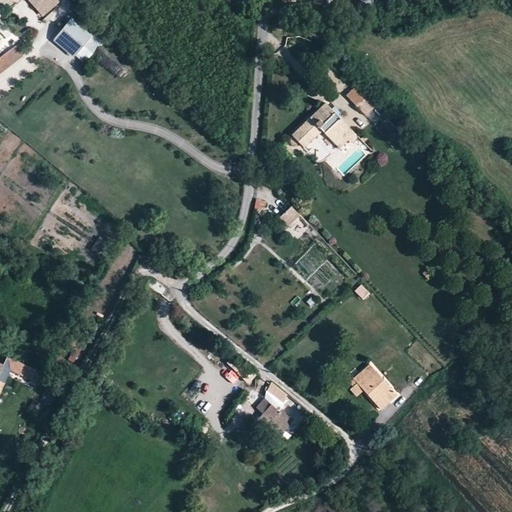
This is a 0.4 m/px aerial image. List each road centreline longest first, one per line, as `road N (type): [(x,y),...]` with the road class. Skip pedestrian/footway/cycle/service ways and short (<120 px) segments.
road 1 (unclassified): [(181,290),(183,303),(350,444),(345,468),(315,491),(262,511)]
road 2 (track): [(5,511),(133,279),(144,273),(181,290)]
road 3 (unclassified): [(181,290),(223,259),(240,233),(266,0)]
road 4 (unknown): [(250,183),(190,146),(125,129),(57,37)]
